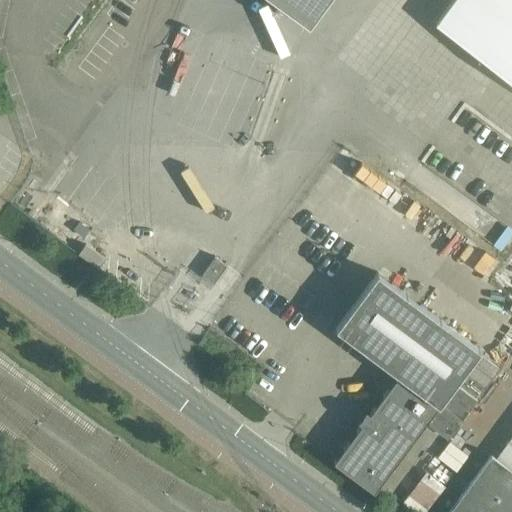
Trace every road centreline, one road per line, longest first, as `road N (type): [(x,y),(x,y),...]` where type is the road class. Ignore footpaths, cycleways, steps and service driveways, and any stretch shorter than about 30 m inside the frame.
road 1 (unclassified): [(337,511),(0,261)]
road 2 (unknown): [(334,96),(420,103),(511,130)]
